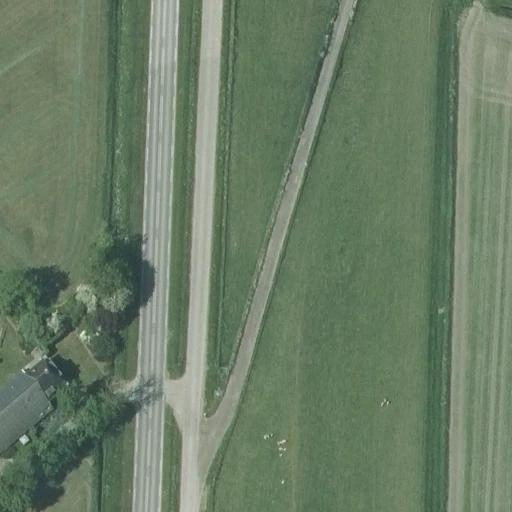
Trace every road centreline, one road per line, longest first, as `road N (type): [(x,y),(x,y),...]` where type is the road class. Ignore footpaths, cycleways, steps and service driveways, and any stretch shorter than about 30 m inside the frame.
road 1 (unclassified): [(189,511),(212,0)]
road 2 (primary): [(145,511),(164,0)]
